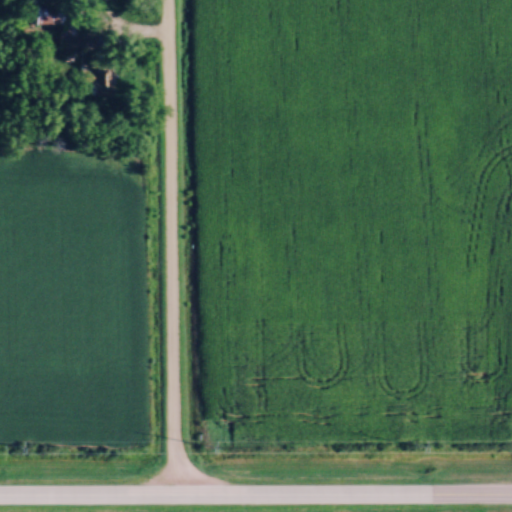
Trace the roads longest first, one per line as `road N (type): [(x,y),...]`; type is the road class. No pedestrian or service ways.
road 1 (secondary): [(0,494),(511,496)]
road 2 (residential): [(173,494),(166,0)]
